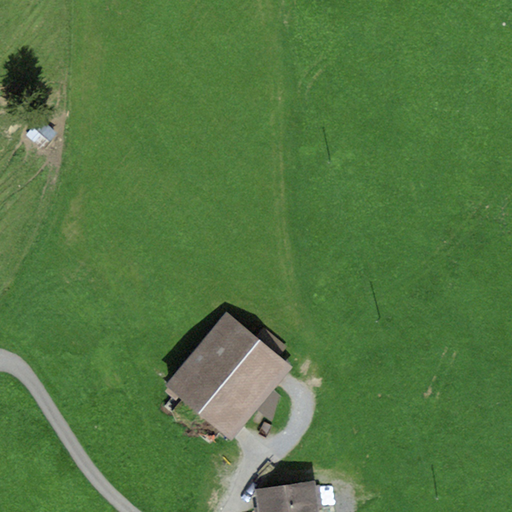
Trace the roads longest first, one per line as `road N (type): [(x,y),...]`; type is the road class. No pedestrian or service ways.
road 1 (track): [(262,474),(331,472),(356,459),(353,409),(362,361),(355,329),(323,283),(285,0)]
road 2 (track): [(0,359),(33,380),(67,439),(130,511)]
road 3 (track): [(235,511),(296,429),(300,401)]
